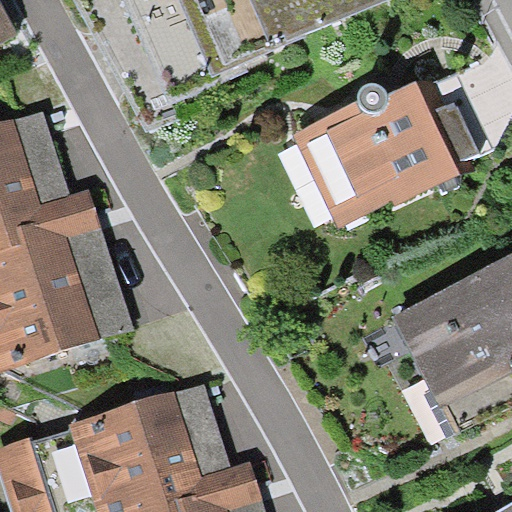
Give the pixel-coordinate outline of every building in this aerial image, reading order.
[(76,0),(148,133),(184,117),(179,107),(250,76),(247,69),(402,0),(76,0)] [(0,4),(0,47),(18,37),(0,4)] [(445,108),(432,81),(389,102),(386,97),(381,93),(374,92),(367,93),(363,97),(360,102),(360,108),(294,139),(339,231),(395,205),(398,209),(475,175),(468,160),(481,153),(456,102),(445,108)] [(72,197),(46,115),(0,129),(0,371),(132,331),(89,192),(72,197)] [(511,258),(396,318),(446,414),(511,379),(511,258)] [(234,473),(206,387),(0,453),(0,463),(15,511),(265,511),(252,468),(234,473)]
